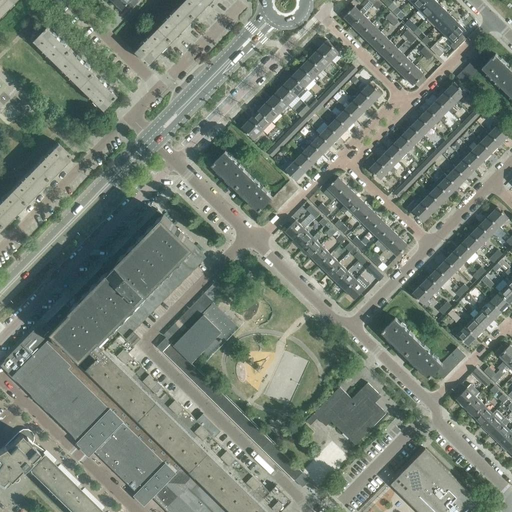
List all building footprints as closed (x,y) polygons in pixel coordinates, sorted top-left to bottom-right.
[(0,0),(0,14),(14,0),(0,0)] [(114,0),(113,1),(122,10),(126,5),(131,10),(139,0),(114,0)] [(185,0),(182,3),(196,17),(212,0),(185,0)] [(377,9),(382,4),(377,0),(373,4),(377,9)] [(419,9),(427,0),(411,0),(410,1),(419,9)] [(427,17),(440,5),(435,0),(427,0),(419,9),(427,17)] [(393,11),(397,7),(393,2),(388,7),(393,11)] [(173,41),(196,17),(182,3),(159,27),(173,41)] [(344,16),(344,17),(352,25),(363,14),(364,14),(367,11),(363,7),(360,11),(355,6),(354,6),(352,4),(342,14),(344,16)] [(436,26),(449,13),(440,5),(427,17),(436,26)] [(401,19),(405,15),(401,10),(397,15),(401,19)] [(390,21),(395,17),(390,13),(386,17),(390,21)] [(445,34),(457,22),(449,13),(436,26),(445,34)] [(352,25),(361,34),(372,23),(364,14),(363,14),(352,25)] [(394,25),(399,21),(395,17),(390,21),(394,25)] [(409,27),(414,23),(409,19),(405,23),(409,27)] [(453,43),(466,30),(457,22),(445,34),(453,43)] [(370,42),(381,31),(372,23),(361,34),(370,42)] [(48,26),(34,40),(58,63),(71,49),(48,26)] [(136,51),(150,64),(173,41),(159,27),(136,51)] [(418,36),(422,31),(418,27),(414,32),(418,36)] [(408,38),(412,34),(408,30),(403,34),(408,38)] [(379,51),(389,40),(381,31),(370,42),(379,51)] [(412,43),(416,38),(412,34),(408,38),(412,43)] [(426,44),(431,40),(426,36),(422,40),(426,44)] [(319,48),(331,60),(340,52),(327,40),(319,48)] [(389,40),(379,51),(387,59),(398,48),(389,40)] [(439,57),(444,53),(435,44),(430,48),(439,57)] [(425,55),(429,51),(425,47),(420,51),(425,55)] [(319,48),(310,57),(323,69),(331,60),(319,48)] [(398,48),(387,59),(396,68),(407,57),(398,48)] [(95,72),(71,49),(58,63),(81,86),(95,72)] [(429,59),(433,55),(429,51),(425,55),(429,59)] [(479,54),(474,58),(483,67),(487,62),(479,54)] [(511,84),(511,69),(496,54),(487,62),(483,67),(482,67),(488,73),(489,73),(492,76),(492,77),(506,91),(511,84)] [(310,57),(302,66),(314,78),(317,81),(320,78),(317,75),(323,69),(310,57)] [(396,68),(405,76),(415,65),(407,57),(396,68)] [(470,63),(478,71),(482,67),(483,67),(474,58),(470,63)] [(470,63),(466,67),(474,76),(478,71),(470,63)] [(353,74),(357,69),(353,65),(349,70),(353,74)] [(415,65),(405,76),(413,85),(424,74),(415,65)] [(302,66),(293,75),(305,87),(314,78),(302,66)] [(466,67),(461,71),(470,80),(474,76),(466,67)] [(349,78),(353,74),(349,70),(344,74),(349,78)] [(470,80),(461,71),(457,76),(465,84),(470,80)] [(105,109),(119,96),(95,72),(81,86),(91,96),(105,109)] [(344,82),(345,81),(349,78),(344,74),(340,78),(344,82)] [(305,87),(293,75),(285,83),(297,95),(300,98),(308,90),(305,87)] [(340,87),(344,82),(340,78),(336,83),(340,87)] [(454,81),(446,90),(457,101),(460,104),(463,101),(460,98),(466,92),(461,88),(461,87),(460,86),(459,86),(454,81)] [(362,91),(373,102),(382,93),(371,82),(362,91)] [(276,92),(288,104),(297,95),(285,83),(276,92)] [(336,91),(339,88),(340,87),(336,83),(332,87),(336,91)] [(332,95),(336,91),(332,87),(328,91),(332,95)] [(446,90),(437,99),(449,110),(452,113),(455,110),(452,107),(457,101),(446,90)] [(328,100),(328,99),(332,95),(328,91),(323,95),(328,100)] [(354,100),(365,111),(373,102),(362,91),(354,100)] [(276,92),(268,101),(280,113),(288,104),(276,92)] [(324,104),(328,100),(323,95),(319,100),(324,104)] [(345,108),(356,119),(365,111),(354,100),(351,97),(347,100),(350,103),(345,108)] [(437,99),(429,107),(440,118),(440,119),(443,122),(447,118),(444,115),(449,110),(437,99)] [(319,108),(324,104),(319,100),(315,104),(319,108)] [(268,101),(259,110),(271,122),(280,113),(268,101)] [(314,113),(319,108),(315,104),(310,109),(314,113)] [(479,114),(484,110),(479,106),(475,110),(479,114)] [(429,107),(420,116),(432,127),(440,119),(440,118),(429,107)] [(337,117),(348,128),(356,119),(345,108),(337,117)] [(310,117),(311,116),(314,113),(310,109),(306,113),(310,117)] [(263,130),(271,122),(259,110),(250,118),(263,130)] [(475,119),(479,114),(475,110),(471,115),(475,119)] [(306,122),(310,117),(306,113),(302,117),(306,122)] [(328,126),(340,136),(348,128),(337,117),(334,114),(331,117),(334,120),(328,126)] [(471,123),(475,119),(471,115),(467,119),(471,123)] [(432,127),(420,116),(412,125),(423,136),(432,127)] [(302,126),(306,122),(302,117),(298,122),(302,126)] [(250,118),(242,127),(254,139),(263,130),(250,118)] [(467,127),(471,123),(467,119),(462,123),(467,127)] [(297,131),(302,126),(298,122),(293,126),(297,131)] [(463,132),(467,127),(462,123),(458,127),(463,132)] [(498,124),(489,133),(501,144),(509,135),(504,130),(503,128),(503,129),(498,124)] [(412,125),(404,133),(415,144),(423,136),(412,125)] [(293,135),(297,131),(293,126),(289,130),(293,135)] [(320,134),(331,145),(340,136),(328,126),(320,134)] [(458,136),(463,132),(458,127),(454,132),(458,136)] [(285,135),(289,139),(293,135),(289,130),(285,135)] [(311,143),(323,154),(331,145),(320,134),(317,131),(309,140),(312,143),(311,143)] [(454,140),(458,136),(454,132),(450,136),(454,140)] [(415,144),(404,133),(395,142),(406,153),(415,144)] [(492,152),(501,144),(489,133),(481,141),(492,152)] [(285,143),(289,139),(285,135),(281,139),(285,143)] [(450,145),(454,140),(450,136),(445,141),(450,145)] [(483,161),(492,152),(481,141),(478,138),(475,142),(478,145),(472,150),(483,161)] [(281,148),(285,143),(281,139),(276,143),(281,148)] [(445,150),(448,146),(450,145),(445,141),(440,146),(445,150)] [(48,179),(71,156),(57,142),(34,166),(48,179)] [(395,142),(387,151),(398,162),(406,153),(395,142)] [(276,152),(281,148),(276,143),(272,148),(276,152)] [(323,154),(311,143),(303,152),(314,162),(323,154)] [(441,154),(445,150),(440,146),(437,149),(441,154)] [(272,157),(276,152),(272,148),(268,152),(272,157)] [(437,158),(441,154),(437,149),(433,154),(437,158)] [(475,170),(483,161),(472,150),(464,159),(475,170)] [(225,178),(230,183),(236,188),(249,174),(235,160),(234,161),(231,157),(232,157),(225,151),(212,165),(222,175),(225,172),(228,175),(225,178)] [(398,162),(387,151),(378,159),(389,170),(392,173),(396,169),(393,166),(398,162)] [(314,162),(303,152),(295,160),(306,171),(314,162)] [(433,162),(437,158),(433,154),(428,158),(433,162)] [(429,166),(433,162),(428,158),(424,162),(429,166)] [(389,170),(378,159),(369,168),(374,173),(375,175),(376,174),(381,179),(389,170)] [(466,178),(475,170),(464,159),(455,167),(466,178)] [(297,180),(306,171),(295,160),(286,169),(297,180)] [(424,171),(429,166),(424,162),(420,166),(424,171)] [(48,179),(34,166),(11,189),(25,203),(48,179)] [(420,175),(424,171),(420,166),(416,171),(420,175)] [(455,167),(447,176),(458,187),(466,178),(455,167)] [(416,179),(420,175),(416,171),(411,175),(416,179)] [(449,195),(458,187),(447,176),(444,173),(435,182),(438,185),(438,184),(449,195)] [(249,201),(259,211),(268,202),(272,198),(273,197),(267,191),(266,192),(262,189),(263,188),(249,174),(236,188),(246,198),(249,195),(252,198),(249,201)] [(412,184),(416,179),(411,175),(407,180),(412,184)] [(327,188),(336,197),(347,185),(339,176),(327,188)] [(285,185),(294,193),(298,189),(289,180),(285,185)] [(407,188),(412,184),(407,180),(403,184),(407,188)] [(403,192),(407,188),(403,184),(399,188),(403,192)] [(438,184),(438,185),(430,193),(441,204),(449,195),(438,184)] [(281,189),(289,198),(294,193),(285,185),(281,189)] [(347,185),(336,197),(344,205),(356,193),(347,185)] [(399,197),(403,192),(399,188),(394,192),(399,197)] [(25,203),(11,189),(0,200),(0,224),(2,226),(25,203)] [(277,193),(285,202),(289,198),(281,189),(277,193)] [(277,193),(273,197),(272,198),(281,206),(285,202),(277,193)] [(356,193),(344,205),(340,209),(344,213),(348,209),(353,214),(365,202),(356,193)] [(432,213),(441,204),(430,193),(421,202),(432,213)] [(272,198),(268,202),(276,211),(281,206),(272,198)] [(353,214),(362,222),(373,210),(365,202),(353,214)] [(424,221),(432,213),(421,202),(412,210),(417,215),(418,217),(419,216),(424,221)] [(322,211),(326,207),(322,203),(318,207),(322,211)] [(315,218),(320,213),(311,204),(306,209),(315,218)] [(497,206),(489,215),(500,226),(508,217),(504,213),(504,212),(503,211),(502,211),(497,206)] [(326,216),(331,211),(326,207),(322,211),(326,216)] [(207,257),(195,245),(164,214),(158,209),(139,228),(144,232),(142,235),(140,233),(136,238),(137,240),(135,242),(130,237),(112,256),(113,257),(103,267),(102,266),(74,294),(79,299),(77,301),(75,300),(70,305),(72,306),(70,308),(65,304),(47,323),(47,322),(46,323),(82,358),(90,350),(114,326),(127,338),(207,257)] [(382,219),(373,210),(362,222),(370,230),(382,219)] [(491,235),(500,226),(489,215),(480,224),(491,235)] [(324,226),(328,222),(324,217),(319,222),(324,226)] [(379,239),(390,227),(382,219),(370,230),(379,239)] [(285,231),(294,239),(305,228),(296,220),(285,231)] [(339,228),(343,224),(339,220),(335,224),(339,228)] [(344,232),(348,228),(343,224),(339,228),(344,232)] [(480,224),(472,232),(483,243),(491,235),(480,224)] [(330,237),(337,230),(332,226),(326,233),(330,237)] [(399,236),(390,227),(379,239),(388,247),(399,236)] [(302,248),(313,237),(305,228),(294,239),(297,243),(296,244),(301,249),(302,247),(302,248)] [(311,256),(322,245),(317,240),(321,236),(317,232),(313,237),(302,248),(306,251),(305,253),(309,257),(311,256)] [(472,232),(463,241),(474,252),(483,243),(472,232)] [(341,243),(345,239),(341,234),(336,239),(341,243)] [(356,245),(361,241),(356,236),(352,241),(356,245)] [(408,244),(399,236),(388,247),(396,256),(408,244)] [(361,250),(366,246),(361,241),(356,245),(361,250)] [(463,241),(455,250),(466,261),(474,252),(463,241)] [(350,252),(354,247),(350,243),(345,247),(350,252)] [(331,254),(322,245),(311,256),(320,265),(331,254)] [(498,258),(502,254),(498,249),(494,254),(498,258)] [(446,258),(458,269),(466,261),(455,250),(446,258)] [(358,260),(363,256),(358,251),(354,256),(358,260)] [(374,262),(378,258),(374,253),(369,258),(374,262)] [(320,265),(328,273),(339,262),(331,254),(320,265)] [(494,262),(496,260),(498,258),(494,254),(489,258),(494,262)] [(363,264),(367,260),(363,256),(358,260),(363,264)] [(378,266),(382,262),(378,258),(374,262),(378,266)] [(446,258),(438,267),(449,278),(458,269),(446,258)] [(502,267),(506,262),(502,258),(498,262),(502,267)] [(328,273),(337,282),(348,271),(339,262),(328,273)] [(511,287),(511,270),(509,268),(511,267),(506,262),(502,267),(506,271),(505,272),(511,277),(511,278),(507,283),(511,287)] [(376,277),(380,273),(371,263),(366,268),(376,277)] [(481,275),(486,271),(481,266),(477,271),(481,275)] [(429,275),(441,286),(449,278),(438,267),(429,275)] [(337,282),(346,290),(357,279),(348,271),(337,282)] [(477,279),(481,275),(477,271),(473,275),(477,279)] [(223,273),(220,277),(228,285),(232,281),(223,273)] [(429,275),(421,284),(432,295),(441,286),(429,275)] [(220,277),(216,281),(224,289),(228,285),(220,277)] [(357,279),(346,290),(354,299),(365,288),(357,279)] [(490,288),(494,284),(489,279),(486,281),(487,282),(485,284),(490,288)] [(216,281),(212,284),(220,292),(224,289),(216,281)] [(499,292),(509,302),(511,299),(511,287),(507,283),(499,292)] [(212,284),(208,288),(217,296),(220,292),(212,284)] [(421,284),(412,293),(423,304),(424,304),(427,307),(430,304),(427,300),(432,295),(421,284)] [(464,293),(469,288),(464,284),(460,288),(464,293)] [(213,300),(217,296),(208,288),(205,292),(213,300)] [(460,297),(464,293),(460,288),(456,292),(460,297)] [(205,292),(201,296),(209,304),(213,300),(205,292)] [(491,300),(501,311),(509,302),(499,292),(491,300)] [(201,296),(197,300),(205,308),(209,304),(201,296)] [(473,305),(477,301),(472,296),(470,298),(470,299),(469,301),(473,305)] [(493,319),(501,311),(491,300),(486,296),(483,300),(487,304),(482,309),(493,319)] [(205,308),(197,300),(193,304),(202,312),(205,308)] [(447,310),(452,305),(447,301),(443,306),(447,310)] [(192,363),(193,361),(202,352),(208,357),(238,326),(214,302),(173,344),(192,363)] [(193,304),(190,307),(198,315),(202,312),(193,304)] [(443,314),(447,310),(443,306),(439,310),(443,314)] [(198,315),(190,307),(186,311),(194,319),(198,315)] [(484,328),(493,319),(482,309),(474,318),(484,328)] [(186,311),(182,315),(191,323),(194,319),(186,311)] [(456,322),(461,318),(455,312),(453,315),(454,316),(452,318),(456,322)] [(179,319),(187,327),(191,323),(182,315),(179,319)] [(395,344),(406,354),(419,341),(405,327),(404,327),(401,324),(401,323),(395,317),(382,331),(392,342),(395,339),(398,341),(395,344)] [(476,337),(484,328),(474,318),(465,326),(476,337)] [(179,319),(175,323),(183,331),(187,327),(179,319)] [(134,490),(142,498),(147,503),(153,497),(152,495),(165,482),(183,482),(187,478),(191,469),(184,463),(181,460),(165,444),(150,430),(133,412),(107,387),(87,368),(98,357),(90,350),(82,358),(46,323),(42,327),(39,324),(0,364),(0,363),(0,365),(84,447),(91,455),(94,452),(134,491),(134,490)] [(180,335),(183,331),(175,323),(171,326),(180,335)] [(135,346),(127,338),(114,326),(90,350),(98,357),(103,351),(110,358),(116,364),(129,352),(135,346)] [(171,326),(168,330),(176,338),(180,335),(171,326)] [(476,337),(465,326),(457,335),(468,345),(476,337)] [(176,338),(168,330),(164,334),(172,342),(176,338)] [(166,337),(157,346),(162,351),(171,343),(166,337)] [(419,341),(406,354),(416,364),(419,361),(421,364),(419,367),(429,378),(436,371),(439,368),(443,364),(442,363),(437,358),(436,359),(432,355),(433,354),(419,341)] [(163,352),(167,356),(175,347),(171,343),(163,352)] [(505,367),(511,359),(511,346),(510,344),(506,349),(502,345),(496,352),(504,360),(497,367),(500,370),(501,371),(505,367)] [(167,356),(171,360),(179,351),(175,347),(167,356)] [(461,361),(466,355),(457,347),(452,352),(461,361)] [(110,358),(103,351),(98,357),(87,368),(107,387),(135,359),(129,353),(129,352),(116,364),(110,358)] [(171,360),(175,364),(184,355),(179,351),(171,360)] [(456,365),(461,361),(452,352),(448,357),(456,365)] [(184,355),(175,364),(179,368),(188,359),(184,355)] [(452,370),(456,365),(448,357),(443,361),(452,370)] [(161,384),(135,359),(107,387),(133,412),(161,384)] [(188,359),(179,368),(183,372),(192,363),(188,359)] [(452,370),(443,361),(442,363),(443,364),(439,368),(447,375),(452,370)] [(192,363),(183,372),(187,376),(196,367),(192,363)] [(495,375),(496,373),(488,366),(484,371),(491,378),(496,382),(500,378),(498,375),(497,376),(495,375)] [(187,376),(192,380),(200,371),(196,367),(187,376)] [(443,379),(447,375),(439,368),(436,371),(443,379)] [(501,371),(500,370),(496,373),(495,375),(497,376),(498,375),(500,378),(504,374),(501,371)] [(200,371),(192,380),(195,383),(204,375),(200,371)] [(486,386),(490,381),(481,373),(477,377),(486,386)] [(200,388),(208,379),(204,375),(195,383),(200,388)] [(204,392),(212,383),(208,379),(200,388),(204,392)] [(386,413),(374,400),(380,394),(368,382),(352,398),(340,386),(306,421),(310,425),(318,417),(326,426),(331,420),(355,444),(386,413)] [(204,392),(208,396),(216,387),(212,383),(204,392)] [(178,401),(161,384),(133,412),(150,430),(178,401)] [(494,394),(496,393),(499,390),(494,385),(490,390),(494,394)] [(208,396),(212,400),(220,391),(216,387),(208,396)] [(456,398),(465,407),(475,396),(467,388),(456,398)] [(216,404),(224,395),(220,391),(212,400),(216,404)] [(503,403),(507,398),(503,394),(498,398),(503,403)] [(216,404),(220,408),(229,399),(224,395),(216,404)] [(465,407),(474,415),(484,405),(475,396),(465,407)] [(224,412),(233,403),(229,399),(220,408),(224,412)] [(150,430),(165,444),(193,416),(178,401),(150,430)] [(228,416),(237,407),(233,403),(224,412),(228,416)] [(474,415),(482,424),(493,413),(484,405),(474,415)] [(232,420),(241,411),(237,407),(228,416),(232,420)] [(493,413),(482,424),(486,427),(484,429),(489,434),(491,432),(501,422),(505,418),(496,410),(493,413)] [(237,424),(245,415),(241,411),(232,420),(237,424)] [(197,420),(193,416),(165,444),(181,460),(216,425),(203,413),(197,420)] [(241,428),(249,419),(245,415),(237,424),(241,428)] [(501,422),(491,432),(494,436),(493,437),(498,442),(499,441),(500,441),(510,430),(505,425),(509,421),(505,417),(505,418),(501,422)] [(241,428),(245,432),(253,423),(249,419),(241,428)] [(249,436),(257,427),(253,423),(245,432),(249,436)] [(184,501),(195,511),(281,511),(292,501),(276,485),(270,491),(214,437),(221,430),(216,425),(181,460),(184,463),(191,469),(187,478),(183,482),(165,482),(178,495),(184,501)] [(261,431),(257,427),(249,436),(253,440),(261,431)] [(511,427),(510,430),(500,441),(503,444),(501,445),(506,451),(508,449),(511,445),(511,427)] [(15,481),(29,467),(28,466),(31,463),(31,464),(41,453),(31,444),(33,440),(33,435),(31,431),(27,429),(23,429),(19,431),(4,445),(0,448),(0,483),(3,486),(11,477),(15,481)] [(253,440),(257,444),(265,435),(261,431),(253,440)] [(265,435),(257,444),(261,448),(269,439),(265,435)] [(269,439),(261,448),(265,452),(273,443),(269,439)] [(273,443),(265,452),(269,456),(278,447),(273,443)] [(278,447),(269,456),(273,460),(282,451),(278,447)] [(405,493),(424,511),(468,511),(479,501),(425,448),(400,474),(411,486),(405,493)] [(273,460),(277,464),(286,455),(282,451),(273,460)] [(42,452),(41,453),(31,464),(31,463),(28,466),(29,467),(30,466),(35,471),(34,472),(47,485),(48,485),(53,490),(67,476),(42,452)] [(277,464),(281,468),(290,459),(286,455),(277,464)] [(281,468),(286,472),(294,463),(290,459),(281,468)] [(286,472),(290,476),(298,467),(294,463),(286,472)] [(303,472),(298,467),(290,476),(294,480),(303,472)] [(309,480),(302,473),(302,474),(295,479),(302,487),(309,480)] [(78,511),(91,499),(67,476),(53,490),(58,495),(72,509),(72,508),(76,511),(78,511)] [(153,497),(165,509),(178,495),(165,482),(152,495),(153,497)] [(178,495),(165,509),(166,509),(167,507),(172,511),(174,511),(184,501),(178,495)] [(103,511),(91,499),(78,511),(103,511)] [(195,511),(184,501),(174,511),(195,511)]
